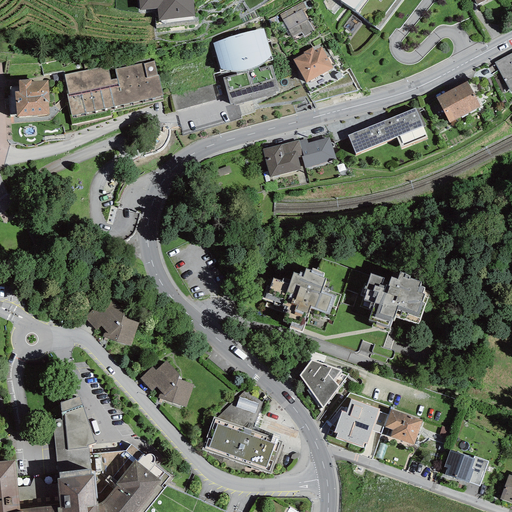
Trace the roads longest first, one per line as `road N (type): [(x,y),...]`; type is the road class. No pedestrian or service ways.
road 1 (secondary): [(511,37),(416,88),(199,150),(155,192),(149,234),(172,292),(290,404),(315,444)]
road 2 (residential): [(326,478),(265,484),(213,477),(187,463),(85,340),(47,338)]
road 3 (unknown): [(196,318),(234,309),(405,366),(417,361),(416,345),(373,315)]
road 4 (residential): [(315,444),(499,511)]
